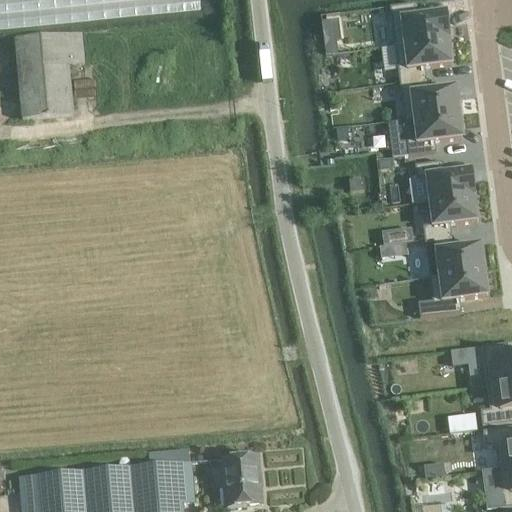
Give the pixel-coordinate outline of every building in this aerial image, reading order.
[(416,7),(390,10),(394,48),(450,41),(446,16),(418,19),(416,7)] [(82,36),(14,42),(23,122),(74,118),(69,68),(85,66),(82,36)] [(450,41),(394,48),(399,86),(426,82),(425,71),(452,67),(448,42),(450,42),(450,41)] [(165,65),(149,65),(150,88),(166,87),(165,65)] [(426,82),(399,86),(404,123),(459,116),(457,101),(456,101),(455,90),(428,94),(426,82)] [(459,116),(404,123),(409,159),(435,156),(434,145),(461,142),(460,131),(461,130),(459,116)] [(441,165),(415,168),(416,183),(426,181),(429,205),(474,199),(471,173),(443,177),(441,165)] [(362,181),(349,183),(350,195),(364,193),(362,181)] [(432,228),(422,229),(424,243),(451,240),(449,228),(476,225),(473,200),(475,200),(474,199),(429,205),(432,228)] [(451,240),(424,243),(429,281),(484,274),(482,259),(481,259),(479,248),(452,251),(451,240)] [(432,304),(418,306),(419,321),(461,316),(459,303),(486,299),(485,288),(486,288),(484,274),(429,281),(432,304)] [(487,389),(511,385),(511,360),(509,361),(507,347),(482,350),(487,389)] [(467,352),(451,354),(453,370),(469,368),(467,352)] [(511,385),(487,389),(490,413),(480,414),(482,430),(511,426),(511,385)] [(448,434),(475,432),(474,416),(447,417),(448,434)] [(497,472),(511,470),(511,430),(483,434),(485,450),(494,449),(497,472)] [(149,467),(18,479),(20,511),(183,511),(183,507),(195,505),(192,464),(190,464),(188,452),(148,455),(149,467)] [(258,459),(222,462),(226,510),(262,507),(258,459)] [(511,470),(497,472),(502,511),(511,510),(511,470)]
